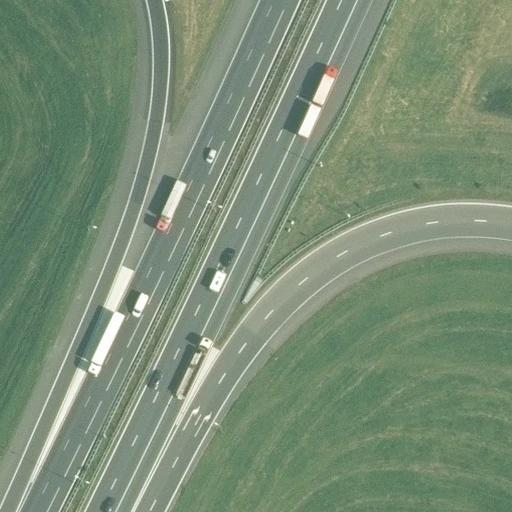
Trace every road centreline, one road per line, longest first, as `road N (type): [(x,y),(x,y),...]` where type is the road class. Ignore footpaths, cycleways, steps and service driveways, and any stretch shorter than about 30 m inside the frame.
road 1 (motorway): [(276,0),(29,511)]
road 2 (motorway): [(107,511),(348,0)]
road 3 (motorway): [(148,0),(158,53),(148,164),(104,315),(16,511)]
road 4 (motorway): [(149,511),(222,378),(296,288),(344,253),(404,227),(511,223)]
